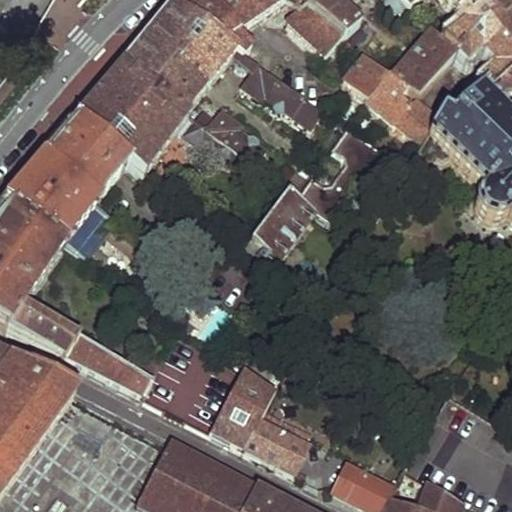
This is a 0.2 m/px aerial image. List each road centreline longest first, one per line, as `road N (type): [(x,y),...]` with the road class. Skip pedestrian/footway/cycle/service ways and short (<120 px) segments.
road 1 (residential): [(0,350),(323,511)]
road 2 (residential): [(0,153),(135,0)]
